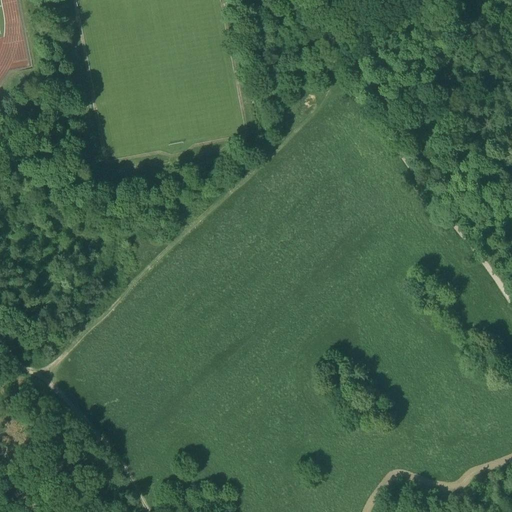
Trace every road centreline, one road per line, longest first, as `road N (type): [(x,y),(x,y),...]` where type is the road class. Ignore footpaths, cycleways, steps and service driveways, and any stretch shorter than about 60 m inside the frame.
road 1 (track): [(38,391),(340,74)]
road 2 (track): [(298,17),(511,308)]
road 3 (track): [(38,391),(107,445),(147,511)]
